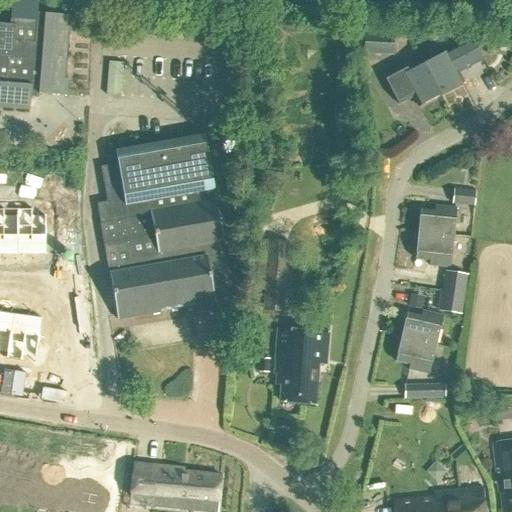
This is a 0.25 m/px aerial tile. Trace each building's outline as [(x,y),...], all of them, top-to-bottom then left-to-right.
[(0,108),(28,111),(30,95),(65,98),(66,81),(62,81),(67,17),(35,14),(36,2),(13,0),(11,0),(9,27),(0,25),(0,108)] [(136,37),(137,19),(113,17),(111,35),(136,37)] [(364,33),(363,53),(392,55),(393,35),(364,33)] [(446,53),(424,65),(440,96),(463,84),(457,74),(482,61),(471,40),(453,49),(454,51),(447,55),(446,53)] [(418,108),(440,96),(424,65),(421,60),(384,79),(397,104),(412,96),(418,108)] [(107,101),(121,102),(121,70),(108,70),(107,101)] [(236,141),(237,128),(215,128),(215,140),(236,141)] [(213,191),(202,135),(114,152),(116,165),(99,169),(106,203),(94,205),(117,321),(214,302),(210,283),(227,280),(220,244),(223,244),(214,199),(213,199),(212,192),(213,191)] [(452,204),(474,207),(475,192),(453,189),(452,204)] [(417,235),(452,238),(455,208),(435,206),(434,211),(419,209),(417,235)] [(0,255),(18,256),(18,227),(6,227),(6,221),(0,221),(0,255)] [(18,227),(18,256),(45,256),(46,227),(33,227),(33,222),(18,221),(18,227)] [(452,238),(417,235),(415,260),(429,261),(429,266),(450,268),(452,238)] [(259,240),(255,290),(263,291),(262,312),(285,314),(289,242),(267,241),(259,240)] [(442,293),(465,296),(468,276),(445,273),(442,293)] [(465,296),(442,293),(439,312),(462,315),(465,296)] [(422,302),(409,300),(408,308),(421,310),(422,302)] [(0,351),(11,353),(17,314),(0,311),(0,351)] [(401,337),(435,345),(442,316),(421,311),(420,315),(406,312),(401,337)] [(11,353),(10,359),(26,362),(27,356),(41,358),(47,318),(17,314),(11,353)] [(326,334),(278,330),(274,374),(277,374),(276,385),(281,386),(280,402),(313,405),(317,365),(324,365),(326,334)] [(435,345),(401,337),(395,361),(409,365),(408,369),(428,374),(435,345)] [(258,359),(257,373),(268,374),(269,360),(258,359)] [(405,387),(405,400),(446,400),(446,385),(405,387)] [(511,511),(511,441),(493,444),(499,493),(501,493),(503,511),(511,511)] [(184,469),(134,464),(130,505),(202,511),(217,511),(221,477),(183,473),(184,469)] [(485,511),(483,489),(446,493),(446,495),(395,501),(396,511),(485,511)]
